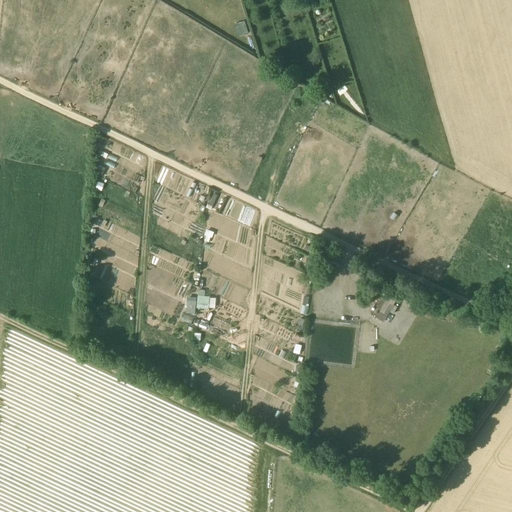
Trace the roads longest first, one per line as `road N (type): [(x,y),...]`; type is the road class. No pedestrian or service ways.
road 1 (track): [(0,84),(511,324)]
road 2 (track): [(0,317),(412,511)]
road 3 (track): [(142,154),(132,379)]
road 4 (track): [(262,213),(243,429)]
road 5 (track): [(420,511),(511,379)]
